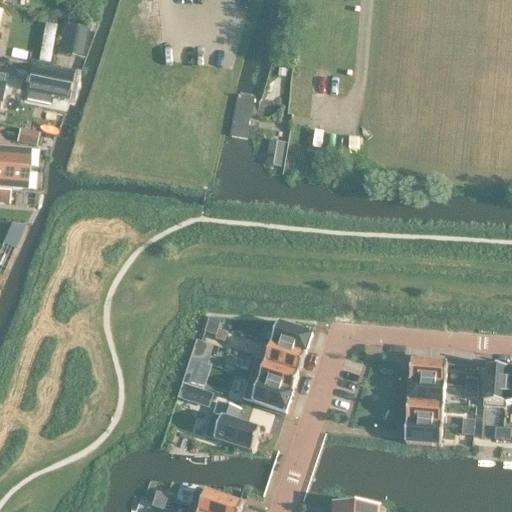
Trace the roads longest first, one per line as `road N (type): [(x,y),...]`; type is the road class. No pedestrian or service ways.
road 1 (residential): [(280,511),(340,332),(511,345)]
road 2 (residential): [(354,120),(364,0)]
